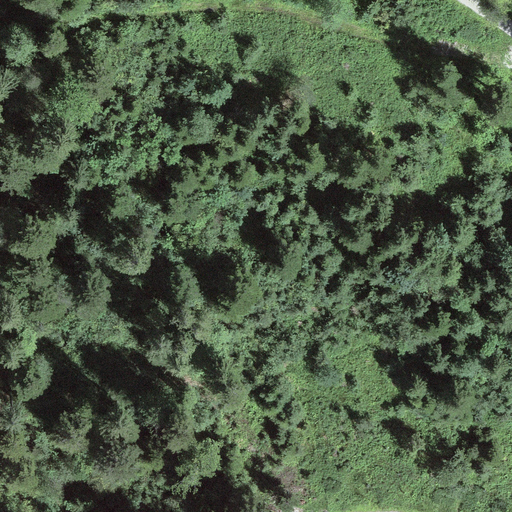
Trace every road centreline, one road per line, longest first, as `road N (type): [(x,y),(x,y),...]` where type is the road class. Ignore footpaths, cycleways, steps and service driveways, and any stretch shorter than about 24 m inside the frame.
road 1 (track): [(511,55),(344,26),(259,0)]
road 2 (track): [(242,0),(83,17),(0,49)]
